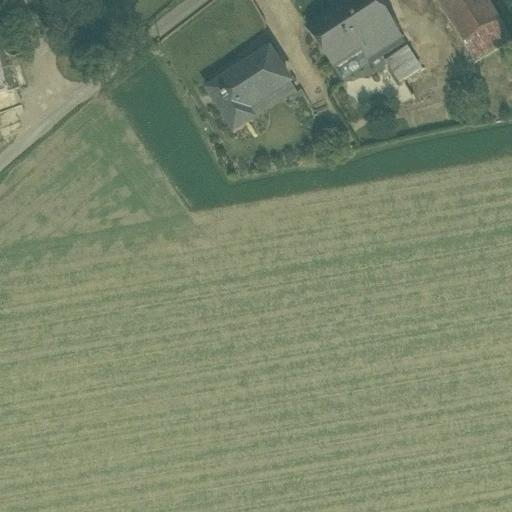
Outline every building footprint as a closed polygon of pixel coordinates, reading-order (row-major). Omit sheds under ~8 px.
[(351,0),(307,28),(335,71),(362,53),(370,65),(403,44),(377,5),(374,0),(351,0)] [(486,0),(436,0),(464,45),(501,24),(486,0)] [(511,41),(501,24),(464,45),(475,63),(511,41)] [(384,62),(399,83),(419,70),(404,48),(384,62)] [(207,92),(234,134),(251,123),(243,111),(289,81),(270,52),(229,79),(232,83),(222,90),(219,85),(207,92)] [(343,82),(370,65),(362,53),(335,71),(343,82)] [(232,83),(229,79),(219,85),(222,90),(232,83)] [(482,80),(464,85),(467,97),(485,92),(482,80)]
